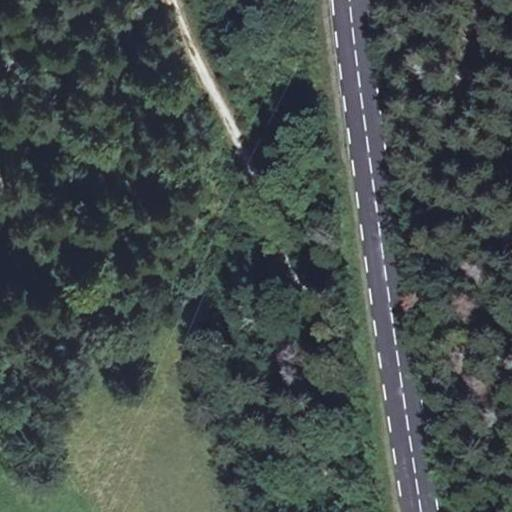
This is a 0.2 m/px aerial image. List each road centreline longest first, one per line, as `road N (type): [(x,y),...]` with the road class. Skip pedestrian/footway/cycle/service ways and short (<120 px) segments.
road 1 (track): [(170,0),(242,153),(330,375),(341,511)]
road 2 (secondary): [(348,0),(420,511)]
